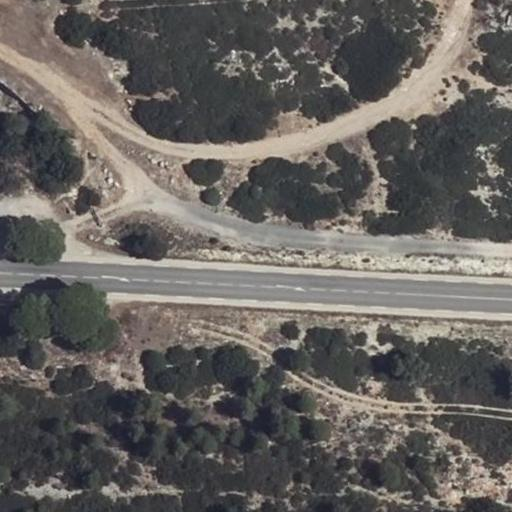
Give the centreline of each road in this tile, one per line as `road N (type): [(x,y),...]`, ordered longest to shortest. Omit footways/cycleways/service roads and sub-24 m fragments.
road 1 (track): [(0,38),(83,92),(194,142),(282,140),(376,104),(408,81),(443,40),(462,0)]
road 2 (primary): [(511,301),(0,273)]
road 3 (track): [(131,280),(187,328),(251,344),(336,402),(511,424)]
road 4 (track): [(511,250),(262,224),(196,213),(163,198)]
road 5 (track): [(20,273),(36,245),(69,225),(163,198)]
road 6 (track): [(83,92),(163,198)]
